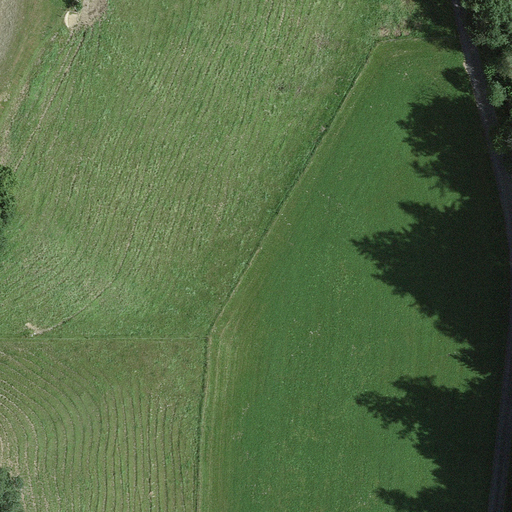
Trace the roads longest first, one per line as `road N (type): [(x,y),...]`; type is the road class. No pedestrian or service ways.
road 1 (unclassified): [(459,0),(511,192)]
road 2 (track): [(69,0),(30,52),(0,124)]
